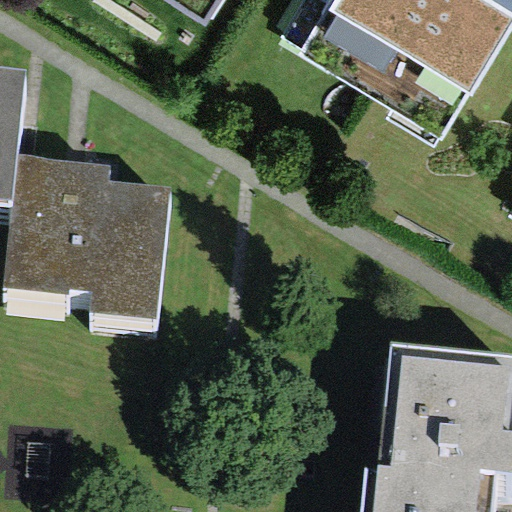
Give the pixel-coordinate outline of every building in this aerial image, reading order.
[(290,0),(270,35),(386,104),(379,116),(426,144),(509,7),(497,0),(290,0)] [(0,214),(13,215),(17,169),(25,84),(0,82),(0,214)] [(111,179),(17,169),(13,215),(4,307),(70,314),(71,303),(89,305),(86,327),(158,335),(172,202),(109,195),(111,179)] [(511,198),(501,217),(511,223),(511,198)] [(350,499),(348,511),(482,511),(483,503),(502,505),(511,405),(511,392),(382,380),(370,501),(350,499)]
